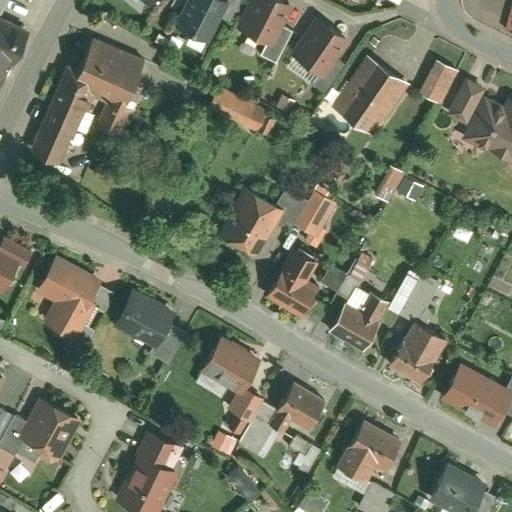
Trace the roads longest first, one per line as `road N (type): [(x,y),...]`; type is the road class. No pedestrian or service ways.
road 1 (residential): [(0,192),(203,286),(511,464)]
road 2 (residential): [(90,511),(84,479),(109,410),(0,346)]
road 3 (residential): [(0,140),(70,0)]
